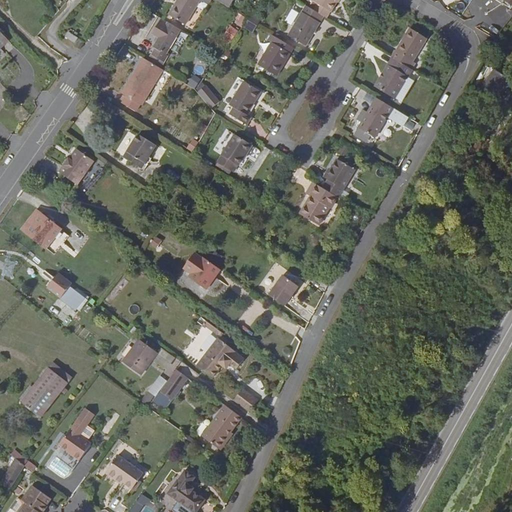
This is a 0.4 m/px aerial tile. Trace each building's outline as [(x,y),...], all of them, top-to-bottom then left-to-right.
[(180,0),(171,17),(188,27),(202,3),(209,7),(213,0),(180,0)] [(214,0),(231,9),(236,0),(214,0)] [(325,18),(329,20),(339,4),(340,5),(342,0),(316,0),(315,3),(311,9),(325,18)] [(290,8),(285,22),(292,24),(297,11),(290,8)] [(308,48),(325,18),(311,9),(308,8),(290,38),(308,48)] [(150,29),(156,16),(150,13),(144,26),(150,29)] [(249,22),(259,28),(263,22),(254,16),(250,21),(249,22)] [(239,26),(244,30),(245,28),(249,22),(250,21),(245,18),(239,26)] [(168,57),(183,32),(163,20),(154,36),(161,40),(155,49),(157,50),(168,57)] [(249,22),(245,28),(256,34),(259,28),(249,22)] [(226,38),(232,43),(239,33),(233,28),(226,38)] [(397,51),(393,58),(394,59),(414,71),(417,64),(415,63),(429,40),(412,30),(398,52),(397,51)] [(69,33),(65,38),(75,44),(78,39),(69,33)] [(277,39),(289,46),(291,42),(279,35),(277,39)] [(287,65),(296,50),(289,46),(277,39),(274,37),(271,42),(274,44),(260,67),(277,76),(285,63),(287,65)] [(170,58),(168,57),(157,50),(150,63),(163,71),(170,58)] [(410,79),(414,71),(394,59),(384,75),(385,76),(383,80),(382,79),(376,88),(397,100),(398,100),(410,79)] [(144,107),(165,72),(163,71),(150,63),(145,60),(141,68),(142,69),(126,96),(129,98),(124,105),(139,114),(143,106),(144,107)] [(493,71),(496,72),(511,81),(511,69),(498,62),(493,71)] [(279,78),(287,65),(285,63),(277,76),(279,78)] [(511,81),(496,72),(484,93),(500,102),(511,81)] [(193,74),(188,84),(196,88),(201,78),(193,74)] [(416,83),(410,79),(398,100),(404,104),(416,83)] [(264,94),(246,83),(232,107),(236,109),(232,117),(249,127),(254,119),(250,116),(264,94)] [(208,88),(204,84),(199,91),(201,94),(208,88)] [(201,95),(214,110),(221,104),(208,88),(201,94),(201,95)] [(395,109),(379,100),(371,115),(366,112),(360,121),(365,124),(361,130),(376,139),(389,118),(395,109)] [(405,128),(411,119),(395,109),(389,118),(405,128)] [(134,156),(130,162),(147,172),(151,165),(148,163),(158,147),(141,136),(130,154),(134,156)] [(236,174),(254,146),(237,136),(220,164),(236,174)] [(189,152),(194,156),(201,145),(196,142),(189,152)] [(71,162),(88,174),(96,163),(79,151),(71,162)] [(340,199),(347,203),(351,195),(346,191),(357,171),(339,160),(333,171),(327,180),(330,181),(325,190),(340,199)] [(80,187),(88,174),(71,162),(63,174),(80,187)] [(325,190),(315,184),(309,195),(313,198),(302,215),(322,227),(332,209),(333,210),(340,199),(325,190)] [(30,235),(45,216),(40,212),(25,231),(30,235)] [(64,231),(45,216),(30,235),(49,250),(64,231)] [(72,238),(64,231),(49,250),(57,256),(72,238)] [(158,249),(163,242),(160,240),(155,246),(158,249)] [(205,259),(192,279),(209,291),(223,272),(205,259)] [(75,285),(61,274),(50,290),(63,300),(73,288),(75,285)] [(301,287),(286,276),(271,296),(287,308),(301,287)] [(73,288),(63,300),(78,313),(88,300),(73,288)] [(220,337),(223,333),(215,327),(211,331),(220,337)] [(229,362),(233,365),(240,371),(248,360),(221,339),(200,367),(216,379),(225,367),(229,362)] [(160,355),(142,341),(126,364),(144,377),(160,355)] [(56,363),(51,369),(71,385),(76,379),(56,363)] [(71,385),(51,369),(36,389),(25,403),(24,404),(44,419),(65,393),(67,395),(70,392),(67,389),(71,385)] [(172,381),(183,389),(190,379),(179,371),(172,381)] [(172,381),(163,393),(174,401),(183,389),(172,381)] [(25,403),(36,389),(33,387),(22,401),(25,403)] [(236,402),(252,414),(261,402),(245,390),(236,402)] [(151,407),(158,397),(151,392),(144,403),(151,407)] [(234,433),(244,419),(228,407),(213,427),(215,429),(207,439),(223,451),(232,440),(230,439),(234,433)] [(83,437),(90,427),(97,416),(89,410),(73,432),(73,431),(62,447),(83,462),(94,445),(91,443),(83,437)] [(98,433),(90,427),(83,437),(91,443),(98,433)] [(215,429),(213,427),(205,438),(207,439),(215,429)] [(19,461),(28,468),(32,462),(18,451),(14,456),(19,461)] [(121,480),(127,484),(136,491),(147,475),(121,456),(108,475),(119,482),(121,480)] [(23,474),(28,468),(19,461),(14,469),(23,474)] [(13,491),(28,468),(23,474),(11,490),(13,491)] [(11,490),(23,474),(14,469),(4,485),(11,490)] [(41,481),(29,472),(26,477),(38,486),(41,481)] [(180,481),(171,495),(194,511),(200,511),(208,501),(195,492),(197,489),(191,485),(196,477),(188,472),(181,482),(180,481)] [(47,511),(50,508),(50,507),(54,501),(35,487),(25,502),(29,505),(23,511),(47,511)] [(139,494),(130,511),(153,511),(158,503),(139,494)] [(23,511),(29,505),(25,502),(21,499),(18,499),(8,511),(23,511)]
